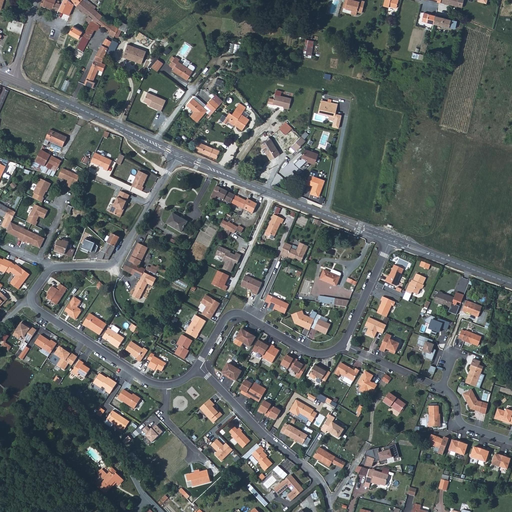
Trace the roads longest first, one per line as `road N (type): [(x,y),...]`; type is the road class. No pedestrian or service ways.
road 1 (residential): [(511,443),(466,427),(446,391),(342,344)]
road 2 (residential): [(197,367),(324,483),(330,511)]
road 3 (residential): [(342,344),(313,354),(236,313),(197,367)]
road 4 (residential): [(52,268),(114,263),(176,158)]
road 5 (residential): [(169,385),(146,382),(31,300)]
road 6 (secondary): [(11,78),(127,130)]
